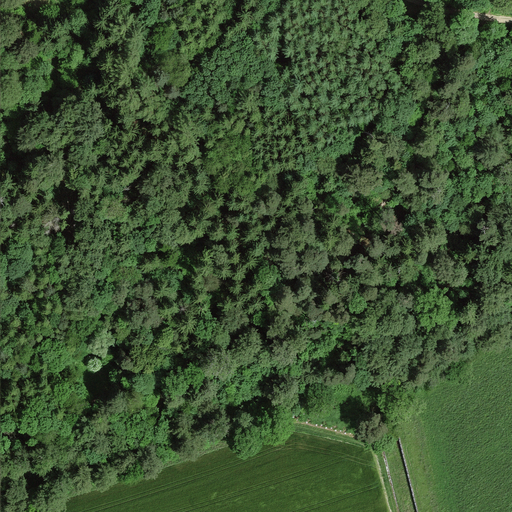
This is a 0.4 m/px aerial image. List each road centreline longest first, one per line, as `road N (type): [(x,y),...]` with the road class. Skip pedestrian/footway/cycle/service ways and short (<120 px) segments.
road 1 (track): [(233,335),(392,194),(432,103),(485,16)]
road 2 (track): [(0,454),(233,335)]
